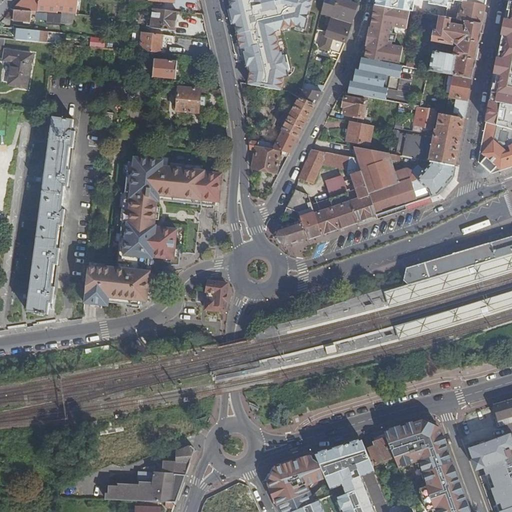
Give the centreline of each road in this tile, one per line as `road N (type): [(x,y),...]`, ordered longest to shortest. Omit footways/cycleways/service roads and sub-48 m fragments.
road 1 (residential): [(0,343),(151,318),(199,271),(237,269)]
road 2 (residential): [(511,182),(418,227),(301,266),(275,259)]
road 3 (residential): [(252,220),(266,213),(357,39),(366,0)]
road 4 (secondary): [(238,193),(235,105),(212,0)]
road 5 (secondary): [(440,401),(283,446)]
